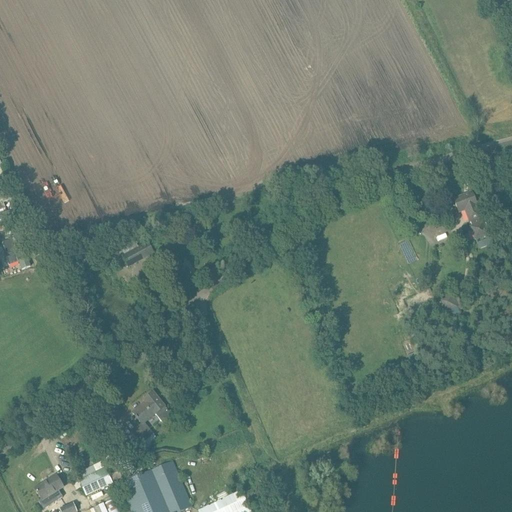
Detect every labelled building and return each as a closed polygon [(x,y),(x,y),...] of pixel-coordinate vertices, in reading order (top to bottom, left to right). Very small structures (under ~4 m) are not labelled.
[(472,227),(470,228),(475,240),(487,236),(471,194),(454,200),(459,212),(465,210),(472,227)] [(3,244),(9,265),(20,262),(22,268),(25,267),(23,262),(25,261),(18,240),(3,244)] [(128,268),(154,256),(149,244),(123,256),(128,268)] [(197,287),(192,278),(188,269),(164,282),(173,300),(197,287)] [(436,299),(443,315),(460,308),(453,292),(436,299)] [(416,363),(412,366),(416,373),(420,371),(416,363)] [(144,400),(145,403),(132,413),(136,418),(135,418),(137,420),(138,420),(141,424),(132,432),(142,445),(154,435),(144,423),(155,414),(165,427),(174,419),(153,393),(144,400)] [(114,463),(107,466),(111,475),(113,480),(116,486),(120,484),(131,511),(182,511),(192,508),(172,462),(126,482),(122,471),(118,472),(114,463)] [(77,478),(72,481),(76,490),(82,487),(83,489),(83,491),(86,496),(104,487),(101,482),(110,478),(105,468),(78,480),(77,478)] [(56,477),(35,490),(40,498),(41,501),(39,502),(43,510),(56,502),(63,498),(58,491),(63,488),(61,485),(56,477)] [(249,511),(251,511),(242,493),(199,511),(249,511)] [(120,511),(115,499),(86,511),(85,511),(120,511)]
